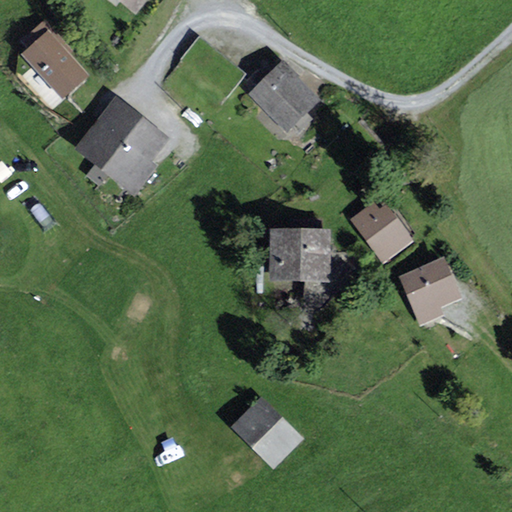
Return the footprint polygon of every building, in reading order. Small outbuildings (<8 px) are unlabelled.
[(124,0),(136,9),(143,0),(124,0)] [(180,60),(227,97),(246,74),(199,36),(180,60)] [(27,55),(62,95),(83,76),(48,37),(27,55)] [(278,112),(291,125),(315,101),(282,67),(254,94),(274,116),(278,112)] [(88,147),(128,178),(157,141),(117,110),(88,147)] [(356,219),(385,258),(406,243),(383,213),(375,218),(369,210),(356,219)] [(322,276),(322,259),(324,259),(324,236),(319,236),(320,221),(293,221),(293,243),(280,244),(279,275),(322,276)] [(406,279),(420,312),(452,298),(438,266),(406,279)] [(241,427),(274,460),(295,439),(261,406),(241,427)]
